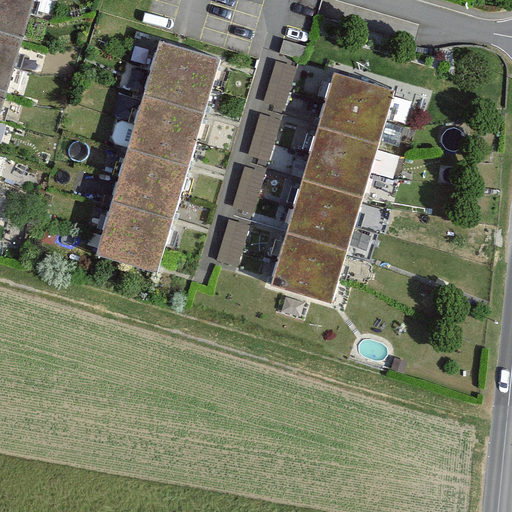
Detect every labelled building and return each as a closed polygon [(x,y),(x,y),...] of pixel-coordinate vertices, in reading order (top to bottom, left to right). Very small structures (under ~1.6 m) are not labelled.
[(0,0),(0,104),(31,0),(0,0)] [(97,253),(156,270),(220,59),(162,42),(97,253)] [(294,69),(280,65),(269,101),(284,105),(294,69)] [(393,91),(336,73),(273,283),(330,301),(393,91)] [(279,122),(265,117),(254,153),(269,158),(279,122)] [(263,174),(248,170),(238,206),(252,210),(263,174)] [(247,228),(232,223),(222,259),(237,264),(247,228)]
